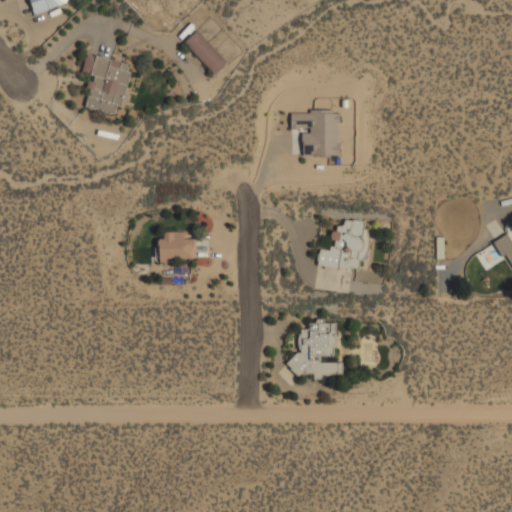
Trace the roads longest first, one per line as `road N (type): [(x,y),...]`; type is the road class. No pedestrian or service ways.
road 1 (residential): [(0,413),(511,417)]
road 2 (residential): [(250,180),(249,415)]
